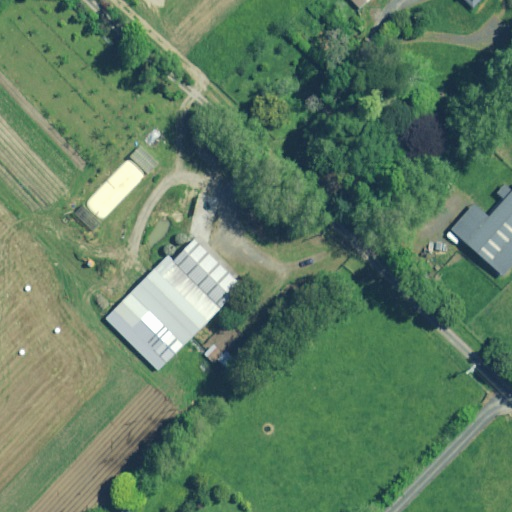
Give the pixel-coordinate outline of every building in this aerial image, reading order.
[(369,0),(351,0),(359,9),(369,0)] [(511,189),(504,182),(495,192),(505,201),(489,219),(474,205),(451,230),(502,276),(511,265),(511,239),(511,238),(511,189)] [(170,238),(180,248),(190,239),(180,229),(170,238)] [(180,248),(170,238),(158,250),(168,259),(180,248)] [(242,286),(195,240),(173,262),(220,308),(231,297),(242,286)] [(207,322),(171,287),(157,302),(193,336),(207,322)] [(171,334),(148,311),(132,328),(155,350),(171,334)] [(233,358),(226,351),(217,360),(225,367),(233,358)]
